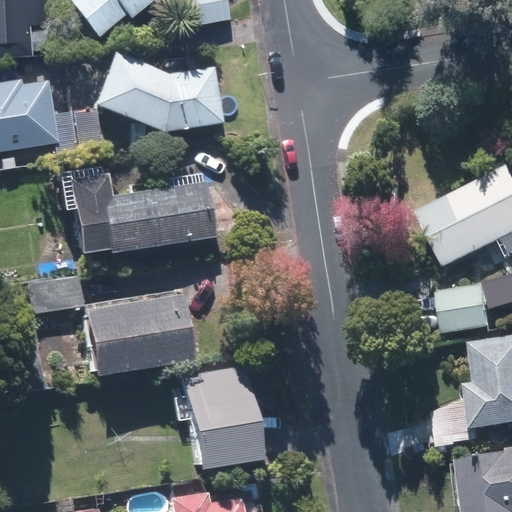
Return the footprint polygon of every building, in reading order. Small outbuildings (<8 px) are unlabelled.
[(0,0),(0,57),(22,57),(20,26),(40,25),(39,0),(0,0)] [(59,0),(58,1),(87,37),(117,13),(120,16),(140,0),(59,0)] [(178,0),(184,24),(220,17),(216,0),(178,0)] [(102,60),(82,112),(150,138),(215,126),(205,72),(156,81),(102,60)] [(0,155),(52,146),(53,154),(90,148),(84,114),(46,121),(39,85),(12,90),(12,86),(0,88),(0,155)] [(417,218),(444,270),(511,236),(511,182),(507,173),(417,218)] [(55,188),(67,261),(110,253),(110,256),(203,241),(194,188),(96,204),(92,182),(55,188)] [(74,277),(23,280),(25,314),(5,317),(19,397),(41,393),(28,316),(76,313),(74,277)] [(481,291),(438,297),(443,335),(486,329),(481,291)] [(69,318),(79,383),(179,367),(168,302),(69,318)] [(511,340),(469,347),(475,389),(466,390),(472,433),(511,427),(511,340)] [(233,372),(172,381),(186,475),(247,466),(233,372)] [(508,457),(455,465),(462,511),(511,511),(511,452),(508,453),(508,457)] [(161,504),(162,511),(233,511),(232,504),(200,509),(198,497),(161,504)]
